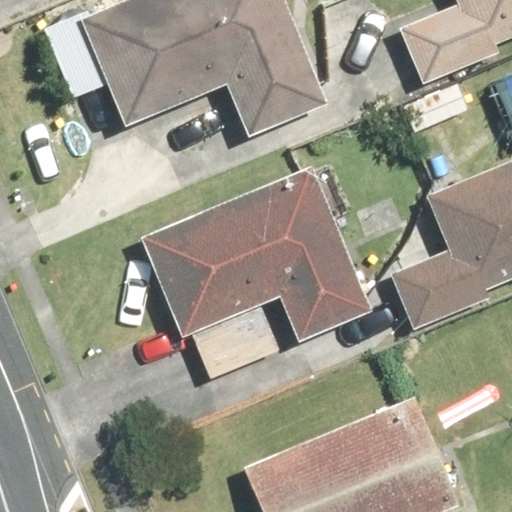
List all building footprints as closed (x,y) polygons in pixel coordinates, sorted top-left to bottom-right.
[(269,0),(122,0),(34,37),(65,109),(92,97),(111,142),(215,98),(239,154),(321,119),(269,0)] [(378,33),(405,97),(511,51),(511,0),(431,0),(435,9),(378,33)] [(375,279),(401,336),(511,287),(511,160),(407,206),(429,256),(375,279)] [(303,176),(132,250),(193,391),(364,317),(303,176)] [(405,402),(232,477),(247,511),(439,511),(451,507),(405,402)]
